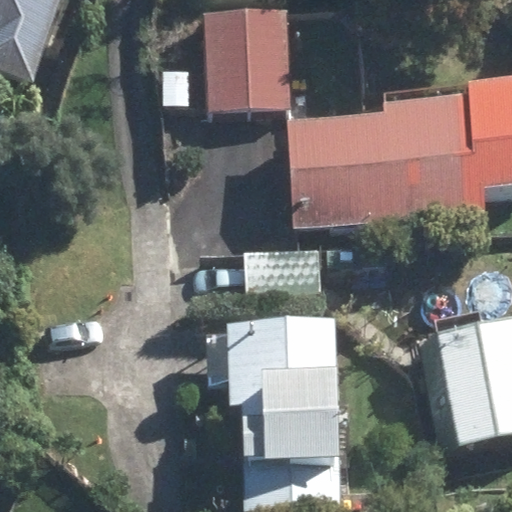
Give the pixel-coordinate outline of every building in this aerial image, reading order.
[(0,0),(0,79),(41,94),(72,0),(0,0)] [(167,68),(190,70),(191,29),(169,27),(167,68)] [(213,29),(214,124),(292,122),(291,27),(213,29)] [(169,114),(194,114),(194,80),(170,80),(169,114)] [(377,239),(378,248),(400,245),(401,238),(474,233),(466,116),(363,125),(363,137),(295,141),(303,245),(377,239)] [(333,260),(334,278),(359,277),(358,260),(333,260)] [(253,266),(254,308),(326,305),(324,263),(253,266)] [(250,428),(252,511),(347,511),(346,490),(356,489),(354,406),(349,406),(348,346),(239,350),(240,367),(215,368),(217,397),(240,398),(240,427),(250,428)] [(511,348),(447,360),(468,471),(511,463),(511,348)]
